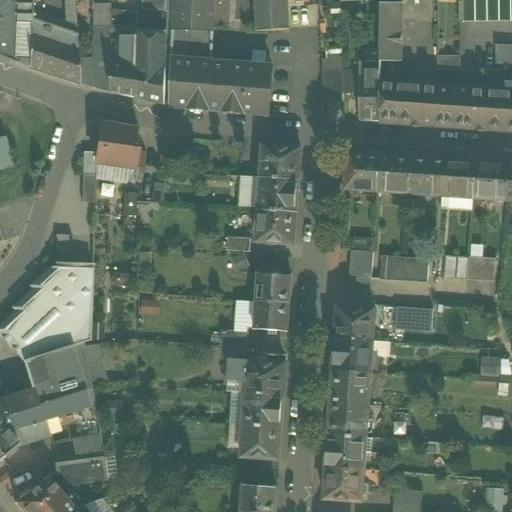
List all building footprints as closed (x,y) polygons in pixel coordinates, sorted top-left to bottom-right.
[(16,0),(0,0),(0,56),(14,63),(15,23),(16,0)] [(16,0),(15,23),(30,23),(30,19),(30,11),(30,0),(16,0)] [(30,11),(30,19),(76,35),(74,0),(63,0),(64,22),(30,11)] [(142,0),(142,10),(165,11),(165,0),(142,0)] [(173,12),(173,0),(165,0),(165,11),(173,12)] [(173,30),(213,31),(214,0),(173,0),(173,12),(173,30)] [(289,29),(288,0),(256,0),(258,31),(289,29)] [(511,0),(463,0),(464,23),(511,21),(511,0)] [(381,61),(401,62),(402,20),(399,14),(399,6),(399,5),(394,5),(381,4),(380,55),(380,61),(381,61)] [(91,28),(112,28),(111,5),(91,5),(91,28)] [(28,68),(79,84),(77,59),(77,51),(76,35),(30,19),(30,23),(28,68)] [(15,23),(14,63),(28,68),(30,23),(15,23)] [(91,28),(92,48),(112,47),(112,28),(91,28)] [(121,64),(135,65),(136,36),(137,30),(136,30),(122,29),(122,36),(121,64)] [(173,30),(172,59),(212,63),(213,31),(173,30)] [(166,37),(136,36),(135,65),(139,65),(138,99),(165,105),(168,37),(166,37)] [(496,68),(511,68),(511,46),(496,47),(496,68)] [(111,93),(112,94),(112,64),(111,64),(112,47),(92,48),(92,50),(92,58),(93,89),(111,93)] [(77,51),(77,59),(92,58),(92,50),(77,51)] [(321,60),(322,71),(342,70),(342,50),(326,51),(326,60),(321,60)] [(253,51),(252,66),(266,67),(268,52),(253,51)] [(360,121),(379,123),(380,79),(381,79),(381,61),(380,61),(380,55),(373,55),(373,63),(359,62),(359,70),(360,94),(360,121)] [(77,59),(79,84),(93,89),(92,58),(77,59)] [(170,106),(209,110),(214,63),(212,63),(172,59),(170,106)] [(209,110),(223,111),(227,64),(214,63),(209,110)] [(112,94),(138,99),(139,65),(135,65),(121,64),(112,64),(112,94)] [(252,66),(227,64),(223,111),(266,115),(268,115),(272,68),(266,67),(252,66)] [(322,71),(323,103),(343,102),(343,95),(342,70),(322,71)] [(359,70),(342,70),(343,95),(360,94),(359,70)] [(379,123),(422,126),(425,85),(409,84),(408,85),(399,84),(396,81),(381,79),(380,79),(379,123)] [(422,126),(434,127),(437,88),(435,86),(425,85),(422,126)] [(472,91),(437,88),(434,127),(511,132),(511,91),(499,91),(496,92),(489,92),(487,90),(474,89),(472,91)] [(100,125),(96,151),(95,163),(133,169),(136,152),(139,131),(100,125)] [(5,137),(0,138),(0,171),(12,169),(5,137)] [(263,147),(261,179),(298,181),(301,149),(263,147)] [(159,168),(177,170),(179,152),(161,150),(159,168)] [(95,176),(95,163),(96,151),(83,151),(82,175),(94,176),(95,176)] [(136,152),(133,169),(127,181),(141,184),(145,153),(136,152)] [(346,190),(378,192),(381,155),(349,153),(346,190)] [(378,192),(410,195),(413,157),(381,155),(378,192)] [(410,195),(442,197),(444,159),(413,157),(410,195)] [(442,197),(474,199),(476,162),(444,159),(442,197)] [(486,200),(506,201),(508,164),(476,162),(474,199),(477,199),(477,201),(486,201),(486,200)] [(133,169),(95,163),(95,176),(95,180),(125,185),(127,181),(133,169)] [(82,204),(93,204),(94,176),(82,175),(82,204)] [(259,211),(261,179),(241,178),(239,209),(259,211)] [(261,179),(259,211),(296,213),(298,181),(261,179)] [(151,202),(161,203),(164,185),(154,183),(151,202)] [(122,216),(134,216),(134,194),(122,195),(122,216)] [(474,199),(442,197),(441,210),(473,212),(474,199)] [(294,245),(296,213),(259,211),(257,243),(294,245)] [(227,251),(250,253),(251,240),(228,239),(227,251)] [(353,239),(352,252),(374,253),(375,240),(353,239)] [(351,275),(372,277),(373,257),(374,253),(352,252),(350,275),(351,275)] [(137,253),(138,268),(150,268),(150,253),(137,253)] [(231,259),(237,273),(250,267),(245,254),(231,259)] [(380,281),(392,282),(394,258),(382,257),(380,281)] [(444,279),(468,281),(470,259),(446,257),(444,279)] [(406,258),(394,258),(392,282),(404,282),(406,258)] [(417,259),(406,258),(404,282),(416,283),(417,259)] [(470,258),(470,259),(468,281),(494,283),(496,260),(470,258)] [(429,260),(417,259),(416,283),(428,284),(429,260)] [(0,325),(0,336),(24,362),(82,343),(89,341),(92,270),(50,268),(30,287),(33,290),(12,309),(15,312),(0,325)] [(258,275),(256,303),(290,305),(292,277),(258,275)] [(350,285),(371,287),(371,281),(372,277),(351,275),(350,285)] [(140,314),(158,313),(157,303),(140,304),(140,314)] [(288,333),(290,305),(256,303),(254,331),(288,333)] [(338,308),(336,340),(373,343),(375,311),(338,308)] [(387,329),(431,332),(433,311),(388,308),(387,329)] [(221,348),(247,349),(248,333),(222,332),(221,348)] [(336,340),(333,372),(370,375),(373,343),(336,340)] [(83,347),(82,343),(24,362),(23,362),(31,390),(18,394),(24,411),(85,391),(85,392),(91,390),(91,389),(90,383),(90,382),(83,347)] [(83,347),(90,382),(103,380),(99,361),(99,346),(83,347)] [(511,356),(482,358),(483,375),(503,374),(503,382),(511,382),(511,356)] [(230,361),(229,381),(247,383),(248,362),(230,361)] [(247,383),(246,394),(283,397),(286,365),(248,362),(247,383)] [(333,372),(331,404),(368,407),(370,375),(333,372)] [(246,394),(247,383),(229,381),(228,393),(246,394)] [(0,421),(0,425),(7,435),(14,429),(43,420),(89,407),(85,392),(85,391),(24,411),(5,417),(0,421)] [(0,421),(5,417),(24,411),(18,394),(0,399),(0,421)] [(246,394),(244,426),(281,429),(283,397),(246,394)] [(331,404),(329,436),(366,439),(368,407),(331,404)] [(48,437),(43,420),(14,429),(7,435),(17,446),(48,437)] [(97,424),(99,438),(109,436),(107,424),(98,424),(97,424)] [(7,435),(0,425),(0,460),(17,446),(7,435)] [(279,461),(281,429),(244,426),(242,458),(279,461)] [(329,436),(326,468),(364,471),(365,453),(366,439),(329,436)] [(145,462),(155,462),(154,443),(142,444),(143,455),(145,462)] [(427,453),(448,454),(449,444),(428,443),(427,453)] [(46,478),(64,500),(67,498),(67,497),(67,491),(73,490),(76,485),(106,482),(103,458),(54,465),(55,474),(50,475),(46,478)] [(361,502),(364,471),(326,468),(324,500),(361,502)] [(14,504),(20,511),(73,511),(64,500),(46,478),(27,494),(22,493),(16,498),(16,503),(14,504)] [(243,486),(241,511),(275,511),(277,489),(243,486)] [(504,510),(504,488),(487,488),(487,510),(504,510)] [(393,511),(418,511),(420,492),(395,490),(393,511)] [(70,497),(67,497),(67,498),(64,500),(73,511),(75,511),(82,507),(82,506),(79,508),(70,497)]
